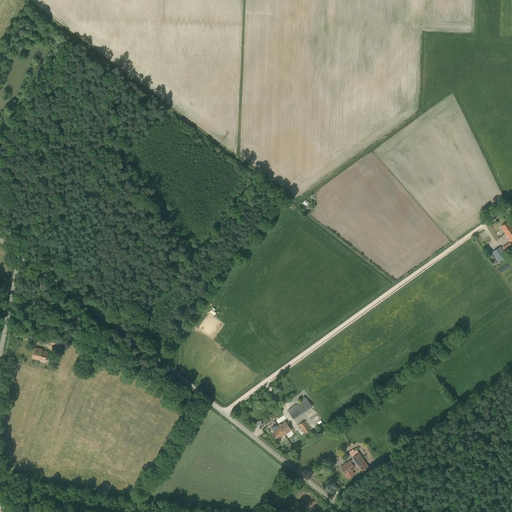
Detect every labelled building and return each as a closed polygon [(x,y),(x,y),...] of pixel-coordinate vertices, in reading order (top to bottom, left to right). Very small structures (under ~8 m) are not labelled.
[(300,206),(307,211),(311,204),(304,199),(300,206)] [(504,232),(507,236),(511,231),(511,227),(511,226),(511,227),(507,222),(501,226),(505,232),(504,232)] [(500,246),(491,252),(498,263),(507,257),(500,246)] [(50,344),(60,347),(63,337),(52,335),(50,344)] [(34,348),(32,359),(46,362),(48,351),(41,350),(41,349),(34,348)] [(319,416),(317,414),(309,402),(306,398),(298,404),(300,406),(289,414),(293,418),(304,411),(309,420),(310,419),(312,421),(318,417),(319,416)] [(298,425),(304,434),(311,429),(305,421),(298,425)] [(285,422),(278,427),(280,430),(281,429),(282,431),(284,430),(285,431),(283,433),(284,435),(291,430),(285,422)] [(280,430),(278,427),(278,428),(279,429),(273,432),(278,438),(284,434),(284,435),(283,433),(285,431),(284,430),(282,431),(281,429),(280,430)] [(348,452),(353,459),(341,467),(346,475),(346,474),(349,478),(354,474),(352,470),(355,468),(354,468),(358,466),(363,473),(370,468),(357,450),(355,452),(353,449),(348,452)]
